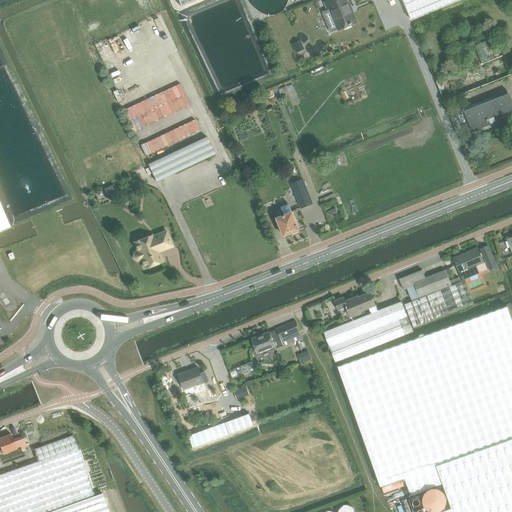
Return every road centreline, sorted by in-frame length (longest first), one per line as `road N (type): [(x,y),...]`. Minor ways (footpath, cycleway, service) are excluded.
road 1 (secondary): [(165,314),(511,179)]
road 2 (residential): [(204,343),(511,222)]
road 3 (unclassified): [(77,399),(117,431),(171,511)]
road 4 (secondary): [(192,511),(123,405)]
